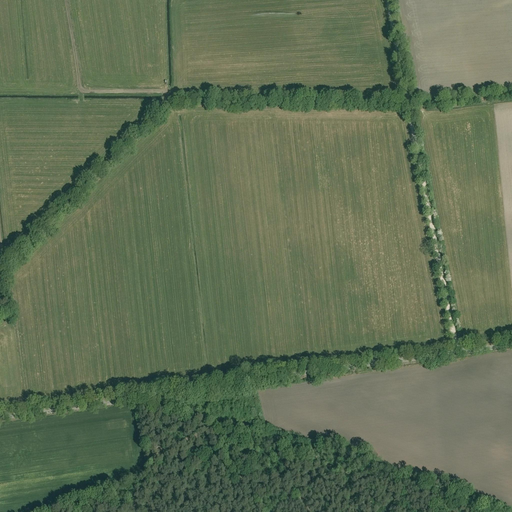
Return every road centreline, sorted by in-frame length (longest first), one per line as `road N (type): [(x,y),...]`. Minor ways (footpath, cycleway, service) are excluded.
road 1 (unclassified): [(0,417),(511,344)]
road 2 (track): [(0,274),(169,103),(408,104)]
road 3 (track): [(408,104),(457,351)]
road 4 (track): [(172,102),(161,90),(81,90),(65,0)]
